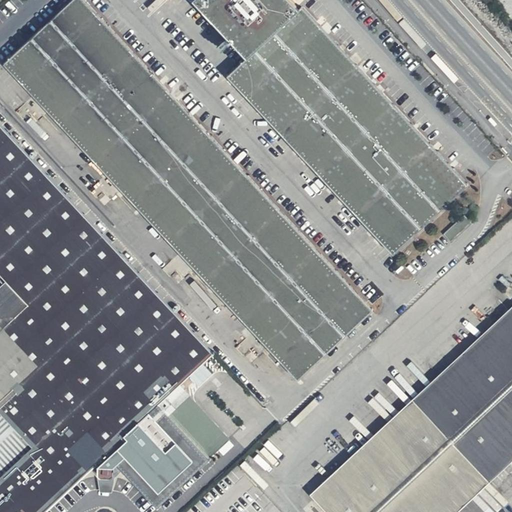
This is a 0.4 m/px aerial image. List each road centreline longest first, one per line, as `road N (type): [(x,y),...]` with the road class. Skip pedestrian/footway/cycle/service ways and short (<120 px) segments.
road 1 (tertiary): [(397,0),(511,125)]
road 2 (primary): [(511,89),(428,0)]
